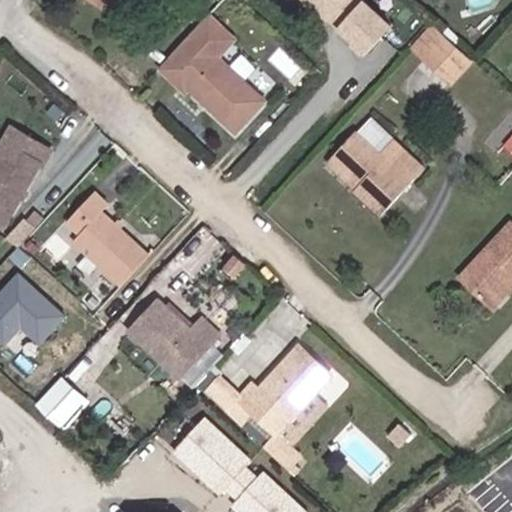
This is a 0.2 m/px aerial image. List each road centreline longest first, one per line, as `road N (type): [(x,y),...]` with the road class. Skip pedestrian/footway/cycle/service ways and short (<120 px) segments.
road 1 (residential): [(445,406),(3,3)]
road 2 (residential): [(0,413),(88,491),(186,490)]
